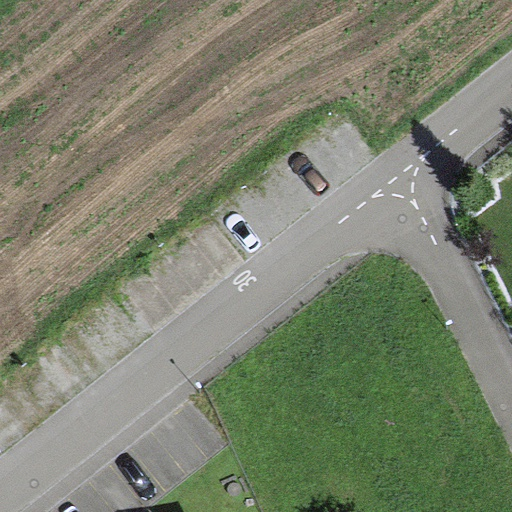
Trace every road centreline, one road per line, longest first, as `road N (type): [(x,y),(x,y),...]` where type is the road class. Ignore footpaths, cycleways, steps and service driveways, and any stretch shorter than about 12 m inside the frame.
road 1 (residential): [(0,498),(398,175)]
road 2 (residential): [(398,175),(511,403)]
road 3 (residential): [(398,175),(511,76)]
